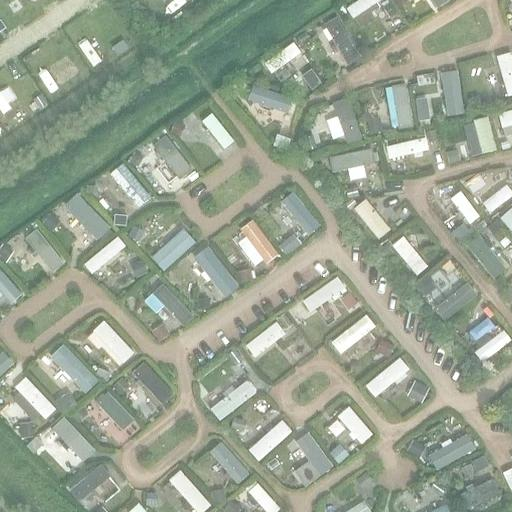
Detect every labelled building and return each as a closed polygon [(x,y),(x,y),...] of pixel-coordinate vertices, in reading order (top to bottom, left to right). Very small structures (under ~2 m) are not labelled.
[(378,0),(374,0),(349,18),(356,28),(383,9),(384,8),(378,0)] [(450,3),(448,0),(429,0),(437,11),(450,3)] [(384,8),(383,9),(389,19),(397,14),(391,4),(384,8)] [(361,61),(338,19),(324,27),(348,69),(361,61)] [(305,33),(298,37),(302,44),(309,39),(305,33)] [(307,62),(299,52),(271,74),(278,84),(307,62)] [(511,55),(498,59),(509,100),(511,98),(511,55)] [(311,69),(301,76),(311,90),(321,83),(311,69)] [(459,75),(443,77),(447,111),(463,109),(459,75)] [(294,101),(252,88),(247,102),(289,116),(294,101)] [(406,88),(393,89),(399,125),(411,124),(406,88)] [(477,96),(468,99),(471,111),(481,108),(477,96)] [(426,98),(415,100),(418,121),(429,120),(426,98)] [(361,137),(348,103),(337,107),(345,130),(340,132),(342,137),(347,135),(349,142),(361,137)] [(236,143),(208,109),(196,119),(223,153),(236,143)] [(511,116),(493,121),(497,136),(511,132),(511,116)] [(379,118),(366,120),(368,134),(381,132),(379,118)] [(175,122),(170,133),(179,138),(185,126),(175,122)] [(488,123),(452,133),(455,144),(491,134),(488,123)] [(436,131),(426,133),(429,144),(439,141),(436,131)] [(312,136),(303,139),(308,152),(316,149),(312,136)] [(279,138),(273,148),(283,153),(288,143),(279,138)] [(193,173),(166,139),(153,149),(180,183),(193,173)] [(426,141),(387,150),(390,162),(429,153),(426,141)] [(507,142),(500,144),(502,151),(509,149),(507,142)] [(133,152),(127,163),(136,168),(142,157),(133,152)] [(456,152),(446,154),(449,165),(459,163),(456,152)] [(368,154),(329,162),(331,174),(371,166),(368,154)] [(148,195),(125,168),(116,176),(139,203),(148,195)] [(476,175),(465,183),(473,194),(485,185),(477,175),(477,174),(476,175)] [(490,216),(511,199),(511,193),(507,186),(482,206),(490,216)] [(356,188),(346,190),(348,200),(358,197),(356,188)] [(480,219),(461,194),(451,202),(470,227),(480,219)] [(321,229),(292,195),(281,205),(309,239),(321,229)] [(110,231),(78,198),(67,209),(99,242),(110,231)] [(355,201),(344,203),(354,215),(362,209),(355,201)] [(391,227),(372,203),(362,211),(381,235),(391,227)] [(511,214),(510,213),(498,223),(511,238),(511,214)] [(50,215),(42,225),(52,233),(61,223),(50,215)] [(115,215),(114,227),(126,228),(127,216),(115,215)] [(278,257),(252,223),(241,232),(266,266),(278,257)] [(462,225),(451,234),(459,244),(473,234),(467,226),(464,228),(462,225)] [(496,226),(469,247),(477,257),(504,235),(496,226)] [(64,267),(37,233),(26,241),(53,276),(64,267)] [(118,239),(84,268),(92,277),(126,249),(118,239)] [(192,249),(184,240),(158,263),(166,272),(192,249)] [(428,269),(404,240),(393,249),(418,278),(428,269)] [(282,242),(280,249),(292,252),(294,245),(282,242)] [(385,244),(376,251),(385,262),(394,255),(385,244)] [(3,245),(0,249),(0,259),(6,264),(14,253),(3,245)] [(238,288),(210,253),(199,262),(227,297),(238,288)] [(142,261),(130,267),(136,279),(148,273),(142,261)] [(250,271),(238,274),(240,284),(252,282),(250,271)] [(18,293),(0,272),(0,294),(7,302),(18,293)] [(427,278),(416,288),(425,297),(436,288),(427,278)] [(346,291),(338,280),(303,304),(311,316),(346,291)] [(165,293),(155,282),(128,306),(138,318),(165,293)] [(478,298),(468,286),(435,312),(444,325),(478,298)] [(511,291),(508,286),(501,292),(509,303),(511,300),(511,291)] [(350,294),(341,300),(349,311),(358,304),(350,294)] [(208,299),(196,302),(198,311),(210,309),(208,299)] [(285,314),(278,319),(286,330),(293,325),(285,314)] [(376,330),(367,318),(332,346),(341,358),(347,353),(351,357),(358,351),(355,347),(376,330)] [(458,318),(453,330),(463,334),(468,323),(458,318)] [(135,356),(104,324),(93,334),(124,366),(135,356)] [(163,325),(152,332),(159,343),(170,336),(163,325)] [(277,325),(246,349),(255,361),(286,337),(277,325)] [(476,356),(483,366),(511,343),(511,341),(505,333),(476,356)] [(381,340),(376,352),(390,358),(395,346),(381,340)] [(99,385),(64,349),(50,361),(85,397),(99,385)] [(401,361),(366,389),(376,400),(410,373),(401,361)] [(175,398),(145,366),(134,375),(164,408),(175,398)] [(99,368),(95,377),(107,383),(111,374),(99,368)] [(122,379),(113,388),(120,396),(130,387),(122,379)] [(56,412),(26,380),(15,391),(46,423),(56,412)] [(415,381),(408,397),(422,403),(429,388),(415,381)] [(257,396),(248,385),(211,412),(219,423),(257,396)] [(69,394),(54,403),(61,415),(77,405),(69,394)] [(135,423),(108,395),(96,406),(123,434),(135,423)] [(82,408),(72,417),(78,424),(89,415),(82,408)] [(373,438),(349,410),(338,420),(351,436),(349,438),(354,444),(356,442),(362,448),(373,438)] [(234,418),(231,428),(244,431),(247,421),(234,418)] [(95,454),(64,421),(52,432),(83,465),(95,454)] [(32,424),(19,426),(21,440),(33,438),(32,424)] [(259,465),(292,435),(282,424),(249,454),(259,465)] [(36,437),(26,446),(33,453),(43,444),(36,437)] [(331,469),(309,439),(298,446),(321,477),(331,469)] [(413,440),(407,451),(420,458),(426,447),(413,440)] [(476,454),(469,440),(432,459),(439,473),(476,454)] [(249,477),(221,445),(209,455),(227,475),(224,478),(229,484),(232,481),(238,487),(249,477)] [(340,446),(330,455),(339,465),(349,456),(340,446)] [(484,456),(472,462),(477,473),(489,467),(484,456)] [(274,460),(266,466),(270,472),(278,466),(274,460)] [(78,507),(111,480),(101,468),(68,495),(78,507)] [(366,473),(357,480),(364,489),(374,482),(366,473)] [(208,511),(212,509),(181,475),(170,485),(194,511),(208,511)] [(303,478),(290,478),(290,489),(303,489),(303,478)] [(432,483),(431,491),(440,492),(441,484),(432,483)] [(468,511),(500,496),(493,483),(461,499),(467,511),(468,511)] [(280,511),(258,487),(249,495),(263,511),(280,511)] [(225,490),(211,492),(213,503),(226,501),(225,490)] [(156,494),(145,494),(145,507),(156,507),(156,494)] [(229,501),(223,511),(240,511),(243,507),(229,501)]
